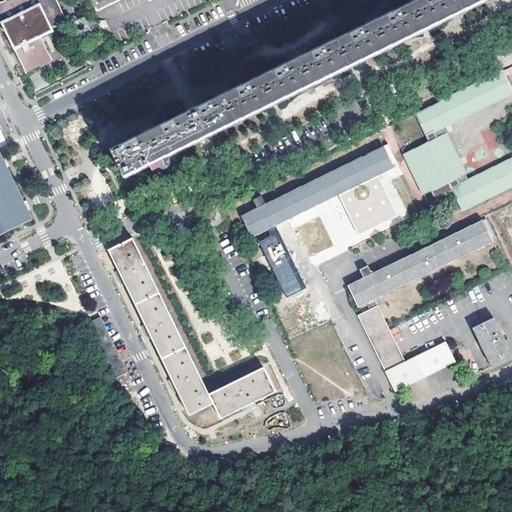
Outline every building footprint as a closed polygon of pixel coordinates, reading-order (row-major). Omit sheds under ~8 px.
[(0,20),(1,23),(26,74),(52,61),(40,37),(52,31),(51,28),(64,22),(52,0),(6,0),(0,3),(0,20)] [(66,0),(61,3),(88,59),(118,44),(100,5),(110,0),(66,0)] [(484,0),(414,0),(412,2),(385,15),(373,20),(338,37),(335,39),(349,66),(484,0)] [(311,51),(297,57),(311,85),(349,66),(335,39),(311,51)] [(415,114),(425,135),(428,141),(404,153),(424,193),(431,190),(435,198),(453,191),(462,210),(511,185),(511,158),(468,180),(442,127),(511,92),(511,90),(502,71),(415,114)] [(235,88),(223,94),(236,121),(273,103),(260,76),(235,88)] [(110,149),(123,177),(204,137),(236,121),(223,94),(191,109),(160,124),(148,130),(110,149)] [(491,128),(482,131),(488,146),(497,143),(491,128)] [(284,297),(304,288),(274,225),(338,194),(377,175),(393,167),(383,146),(264,204),(255,208),(239,216),(250,237),(266,229),(269,236),(257,242),(284,297)] [(0,154),(0,234),(33,219),(26,206),(0,154)] [(338,194),(358,234),(397,215),(377,175),(338,194)] [(251,200),(255,208),(264,204),(260,196),(251,200)] [(356,315),(393,392),(454,363),(444,342),(404,361),(374,299),(492,242),(481,220),(371,274),(367,265),(359,269),(363,278),(347,285),(357,308),(365,303),(368,309),(356,315)] [(132,238),(108,250),(119,272),(150,335),(173,382),(187,411),(211,400),(219,417),(251,401),(274,390),(263,366),(207,393),(132,238)] [(101,316),(84,324),(111,381),(128,373),(101,316)] [(511,356),(492,318),(471,328),(490,367),(511,356)]
